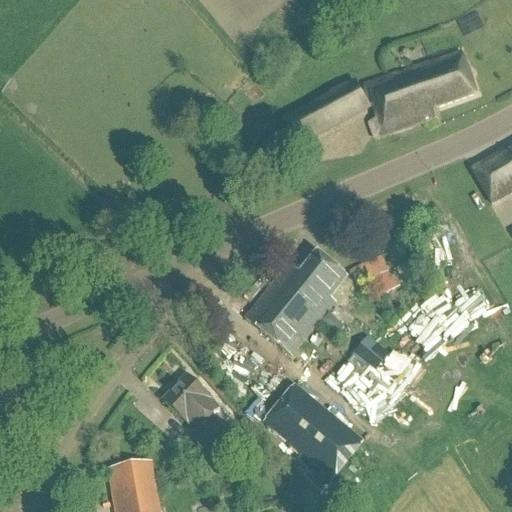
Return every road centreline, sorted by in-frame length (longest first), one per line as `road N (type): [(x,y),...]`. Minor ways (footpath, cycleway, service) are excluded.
road 1 (tertiary): [(189,266),(511,117)]
road 2 (tertiary): [(31,511),(77,424),(189,266)]
road 3 (tertiary): [(0,341),(189,266)]
